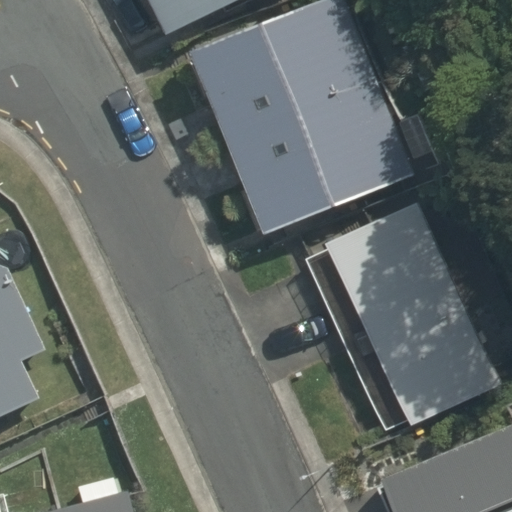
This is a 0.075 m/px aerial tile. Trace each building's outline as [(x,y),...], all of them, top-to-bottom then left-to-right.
[(160,0),(179,39),(258,0),(160,0)] [(337,0),(205,57),(279,236),(422,175),(350,0),(337,0)] [(418,419),(421,425),(508,383),(425,203),(339,242),(341,247),(316,259),(393,432),(418,419)] [(0,422),(50,398),(32,360),(54,350),(17,268),(0,261),(0,422)] [(511,511),(511,429),(398,478),(399,482),(385,488),(395,511),(511,511)] [(143,511),(138,490),(52,511),(29,511),(26,511),(143,511)]
